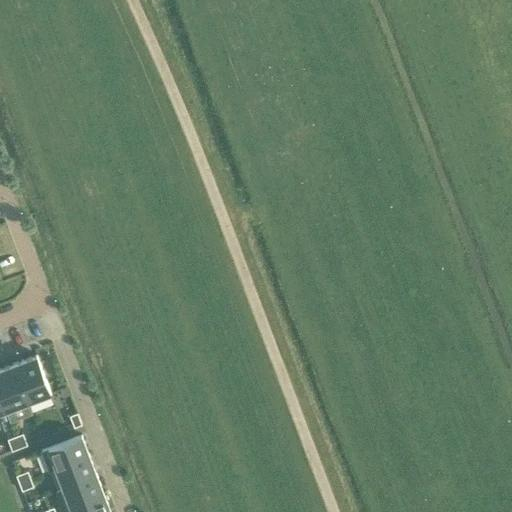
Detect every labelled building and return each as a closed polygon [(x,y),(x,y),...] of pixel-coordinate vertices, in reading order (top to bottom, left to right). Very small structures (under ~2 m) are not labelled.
[(28,401),(51,392),(37,354),(14,363),(28,401)] [(0,395),(5,410),(28,401),(14,363),(0,367),(0,395)] [(63,397),(71,394),(68,386),(60,389),(63,397)] [(74,427),(82,423),(78,412),(70,415),(74,427)] [(20,447),(27,444),(23,433),(15,436),(20,447)] [(49,471),(56,468),(90,455),(82,434),(48,447),(48,448),(41,450),(49,470),(49,471)] [(12,450),(20,447),(15,436),(7,438),(12,450)] [(63,488),(97,475),(90,455),(56,468),(63,488)] [(19,482),(31,478),(28,470),(16,474),(19,482)] [(105,496),(97,475),(63,488),(57,490),(57,491),(65,511),(64,511),(66,511),(72,510),(71,508),(105,496)] [(22,490),(34,486),(31,478),(19,482),(22,490)] [(111,511),(105,496),(71,508),(72,510),(72,511),(111,511)]
